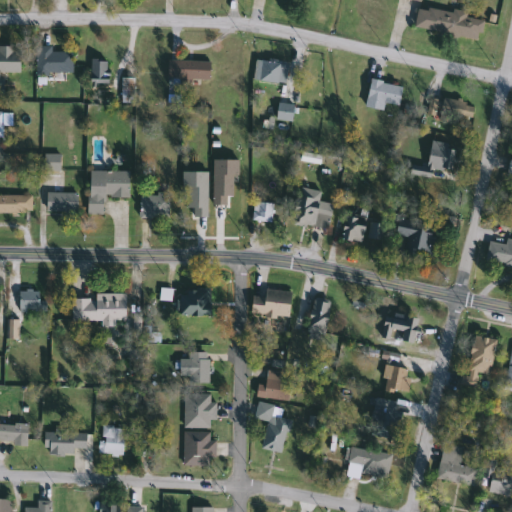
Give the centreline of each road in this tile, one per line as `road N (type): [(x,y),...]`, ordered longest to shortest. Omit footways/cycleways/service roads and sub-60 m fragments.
road 1 (residential): [(511,82),(250,25),(0,19)]
road 2 (secondary): [(0,253),(260,259),(511,310)]
road 3 (residential): [(0,476),(234,485),(377,511)]
road 4 (residential): [(511,44),(457,298)]
road 5 (residential): [(234,511),(236,258)]
road 6 (residential): [(410,511),(457,298)]
